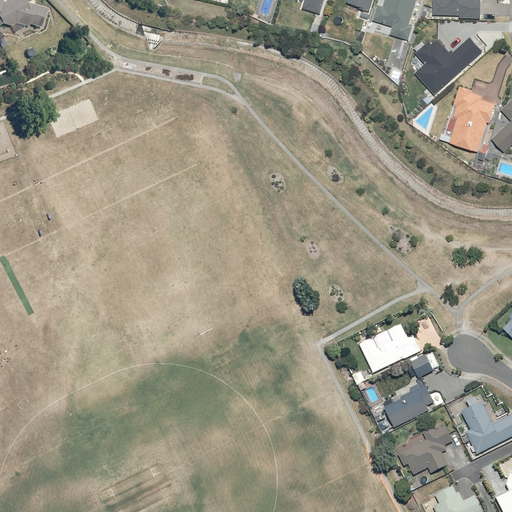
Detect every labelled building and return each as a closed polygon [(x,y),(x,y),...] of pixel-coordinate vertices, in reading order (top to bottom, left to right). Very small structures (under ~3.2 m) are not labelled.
[(3,0),(0,0),(0,25),(3,24),(12,26),(17,23),(30,27),(31,25),(41,28),(47,9),(26,3),(24,0),(9,0),(5,2),(3,0)] [(307,0),(304,11),(323,17),(327,0),(307,0)] [(348,0),(348,3),(371,13),(374,0),(348,0)] [(410,40),(422,0),(387,0),(385,7),(379,5),(375,21),(393,26),(391,35),(410,40)] [(435,0),(435,16),(483,17),(483,0),(435,0)] [(480,31),(479,34),(489,45),(485,48),(489,52),(505,37),(500,32),(480,31)] [(416,50),(419,53),(418,54),(428,65),(416,75),(434,95),(484,52),(472,38),(452,55),(436,37),(427,45),(424,42),(416,50)] [(462,87),(444,141),(481,154),(484,144),(487,145),(499,105),(483,100),(485,95),(462,87)] [(511,151),(511,103),(504,110),(511,118),(511,122),(494,138),(508,155),(511,151)] [(362,342),(375,372),(425,350),(418,333),(411,337),(404,323),(389,329),(393,340),(388,342),(384,333),(362,342)] [(414,363),(421,376),(436,368),(428,355),(414,363)] [(388,406),(396,425),(431,410),(429,406),(436,403),(428,385),(424,387),(423,383),(411,388),(413,392),(405,395),(406,398),(388,406)] [(468,431),(477,452),(511,436),(511,416),(495,424),(485,402),(464,411),(472,429),(468,431)] [(451,468),(444,447),(456,443),(450,425),(435,429),(438,439),(401,451),(406,465),(412,463),(414,471),(429,466),(432,474),(451,468)] [(498,495),(505,511),(511,511),(511,473),(508,483),(511,489),(498,495)] [(483,511),(487,510),(477,493),(466,500),(456,483),(436,495),(441,502),(435,506),(438,511),(483,511)]
